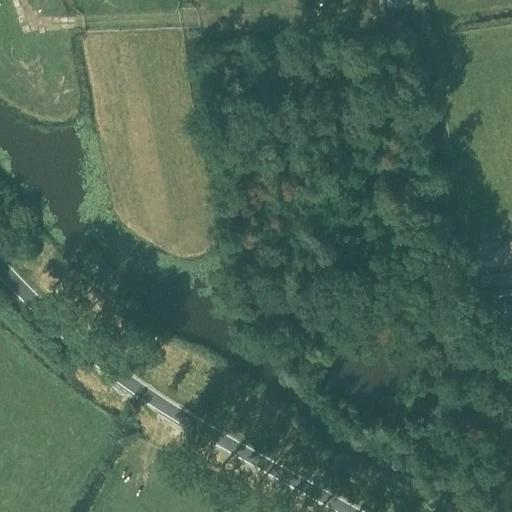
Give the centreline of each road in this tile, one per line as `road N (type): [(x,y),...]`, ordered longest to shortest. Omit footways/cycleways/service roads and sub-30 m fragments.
road 1 (unclassified): [(341,511),(153,404),(0,268)]
road 2 (track): [(23,0),(32,24),(407,0)]
